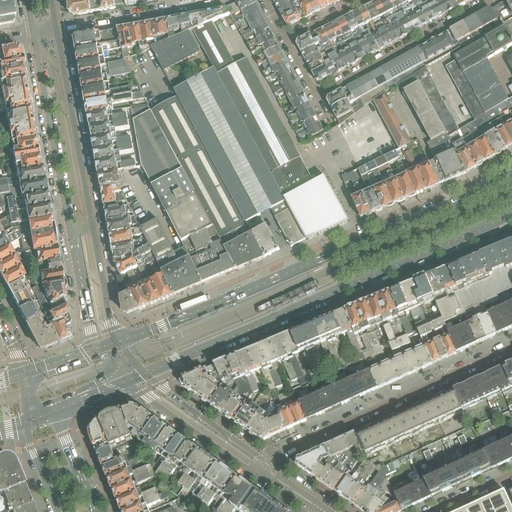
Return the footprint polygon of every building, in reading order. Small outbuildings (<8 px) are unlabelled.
[(100,12),(98,0),(91,0),(68,5),(70,14),(69,14),(74,17),(79,16),(92,14),(96,13),(100,12)] [(114,0),(98,0),(100,12),(116,9),(116,7),(114,0)] [(231,18),(235,15),(236,15),(256,4),(253,0),(242,0),(225,9),(229,16),(230,15),(231,18)] [(278,11),(299,1),(298,1),(297,0),(292,0),(291,1),(290,0),(281,0),(274,4),(278,11)] [(314,14),(306,0),(297,0),(298,1),(299,0),(302,0),(303,2),(300,4),(302,8),(307,18),(314,14)] [(322,11),(315,0),(306,0),(314,14),(322,11)] [(329,7),(325,0),(315,0),(322,11),(329,7)] [(389,19),(379,0),(373,3),(380,18),(383,16),(386,21),(389,19)] [(397,16),(388,0),(379,0),(389,19),(397,16)] [(403,13),(396,0),(388,0),(397,16),(403,13)] [(409,3),(406,0),(396,0),(403,13),(408,10),(410,16),(414,14),(417,12),(416,9),(412,11),(411,9),(410,7),(414,5),(412,1),(409,3)] [(418,5),(415,0),(406,0),(409,3),(412,1),(414,5),(410,7),(411,9),(418,5)] [(443,16),(436,2),(430,6),(427,0),(426,0),(424,0),(425,1),(436,20),(443,16)] [(451,12),(445,0),(434,0),(435,1),(438,0),(439,0),(440,0),(436,2),(443,16),(451,12)] [(459,7),(455,0),(445,0),(451,12),(459,7)] [(511,11),(511,0),(506,0),(506,1),(490,10),(496,21),(499,26),(504,23),(498,11),(509,5),(511,11)] [(282,18),(302,8),(300,4),(299,1),(278,11),(282,18)] [(425,1),(421,3),(418,5),(428,24),(436,20),(425,1)] [(15,17),(12,2),(0,4),(0,26),(12,24),(14,21),(14,17),(15,17)] [(380,18),(373,3),(365,7),(375,27),(382,23),(380,18)] [(237,19),(235,15),(231,18),(235,24),(259,11),(256,4),(236,15),(241,12),(243,16),(237,19)] [(428,24),(418,5),(411,9),(412,11),(416,9),(417,12),(414,14),(421,28),(428,24)] [(375,27),(365,7),(358,11),(366,25),(369,23),(372,29),(375,27)] [(307,18),(302,8),(282,18),(286,26),(290,27),(307,18)] [(212,23),(229,16),(225,9),(222,10),(201,14),(204,28),(212,24),(212,23)] [(496,21),(490,10),(490,9),(478,16),(487,33),(493,30),(490,24),(496,21)] [(421,28),(414,14),(410,16),(408,10),(403,13),(397,16),(400,22),(407,18),(413,32),(421,28)] [(249,26),(263,18),(259,11),(235,24),(236,26),(238,25),(239,27),(241,30),(248,26),(249,26)] [(366,25),(358,11),(351,14),(361,34),(364,32),(362,27),(366,25)] [(194,32),(204,28),(201,14),(188,17),(191,33),(194,32)] [(361,34),(351,14),(344,18),(351,32),(355,31),(357,33),(353,35),(354,38),(361,34)] [(413,32),(407,18),(400,22),(397,16),(389,19),(386,21),(382,23),(385,28),(393,43),(413,32)] [(487,33),(478,16),(464,23),(474,41),(487,33)] [(191,33),(188,17),(175,19),(177,33),(180,32),(181,31),(182,36),(191,33)] [(243,38),(267,25),(263,18),(249,26),(251,30),(241,35),(243,38)] [(351,32),(344,18),(337,22),(347,41),(354,38),(353,35),(352,34),(350,35),(351,36),(349,37),(348,34),(351,32)] [(177,33),(175,19),(165,21),(168,36),(169,41),(175,39),(174,34),(177,33)] [(168,36),(165,21),(151,23),(154,38),(168,36)] [(347,41),(337,22),(329,26),(337,40),(339,44),(337,44),(338,46),(340,45),(347,41)] [(154,38),(151,23),(140,26),(144,52),(145,53),(149,51),(148,43),(154,42),(154,38)] [(393,43),(385,28),(382,23),(375,27),(386,47),(393,43)] [(474,41),(464,23),(450,31),(460,49),(474,41)] [(269,100),(247,59),(246,60),(243,54),(232,60),(212,24),(204,28),(194,32),(202,46),(214,69),(239,116),(269,100)] [(256,40),(271,33),(267,25),(243,38),(244,38),(246,41),(255,37),(256,40)] [(144,52),(140,26),(128,28),(132,46),(139,44),(140,52),(141,54),(145,53),(144,52)] [(337,40),(329,26),(323,29),(333,48),(336,47),(333,42),(337,40)] [(386,47),(375,27),(372,29),(375,34),(371,35),(379,51),(386,47)] [(130,58),(128,49),(133,48),(132,46),(128,28),(118,30),(121,43),(122,49),(122,51),(123,54),(124,60),(125,62),(129,69),(132,75),(137,72),(130,58)] [(492,72),(492,71),(493,70),(487,60),(511,46),(511,38),(506,28),(455,58),(457,61),(456,61),(461,70),(465,78),(469,85),(474,94),(478,101),(482,108),(485,116),(495,110),(505,104),(504,103),(509,101),(493,72),(492,72)] [(333,48),(323,29),(315,33),(321,43),(323,47),(325,50),(326,52),(333,48)] [(121,43),(118,30),(78,37),(77,37),(74,41),(75,41),(76,50),(121,43)] [(379,51),(371,35),(371,36),(368,30),(364,32),(361,34),(372,55),(379,51)] [(460,49),(450,31),(437,38),(445,52),(450,50),(452,53),(460,49)] [(200,54),(197,49),(202,46),(194,32),(191,33),(182,36),(180,37),(175,39),(169,41),(154,47),(151,48),(151,49),(164,73),(180,65),(200,54)] [(250,52),(275,40),(271,33),(256,40),(247,45),(250,52)] [(321,43),(315,33),(298,42),(297,45),(301,53),(321,43)] [(372,55),(361,34),(354,38),(365,59),(372,55)] [(365,59),(354,38),(347,41),(358,63),(365,59)] [(437,38),(427,44),(435,58),(445,52),(437,38)] [(264,54),(278,47),(275,40),(250,52),(252,55),(262,50),(264,54)] [(358,63),(347,41),(340,45),(341,47),(344,45),(346,48),(343,50),(351,66),(358,63)] [(104,59),(103,53),(122,49),(121,43),(76,50),(79,64),(79,63),(104,59)] [(325,50),(323,47),(321,43),(301,53),(305,60),(325,50)] [(427,44),(418,49),(426,63),(435,58),(427,44)] [(262,65),(282,54),(278,47),(264,54),(259,57),(261,61),(257,63),(259,67),(262,65)] [(351,66),(343,50),(339,52),(336,47),(333,48),(344,70),(351,66)] [(24,66),(21,51),(17,48),(0,51),(3,69),(22,66),(22,68),(22,66),(24,66)] [(344,70),(333,48),(326,52),(328,57),(328,58),(329,58),(330,61),(332,64),(337,74),(344,70)] [(418,49),(408,54),(418,73),(425,68),(428,67),(426,63),(418,49)] [(323,59),(328,57),(326,52),(325,50),(305,60),(308,67),(323,59)] [(286,61),(282,54),(262,65),(266,72),(286,61)] [(408,54),(399,59),(409,79),(414,76),(418,73),(408,54)] [(312,75),(332,64),(330,61),(325,63),(324,61),(329,58),(328,58),(328,57),(323,59),(308,67),(312,75)] [(129,69),(125,62),(105,65),(104,59),(79,63),(81,77),(107,72),(109,72),(129,69)] [(399,59),(389,65),(397,79),(398,78),(401,84),(409,79),(399,59)] [(266,80),(290,68),(286,61),(263,74),(266,80)] [(461,70),(456,61),(445,67),(450,76),(461,70)] [(332,77),(330,71),(332,70),(335,75),(337,74),(332,64),(312,75),(316,82),(320,83),(332,77)] [(389,65),(380,70),(391,90),(400,84),(401,84),(398,78),(397,79),(389,65)] [(0,83),(26,78),(25,72),(23,71),(22,68),(22,66),(3,69),(0,70),(1,75),(0,75),(0,76),(1,82),(0,82),(0,83)] [(279,83),(294,75),(290,68),(266,80),(270,87),(274,85),(272,82),(277,79),(279,83)] [(425,68),(418,73),(414,76),(418,84),(430,77),(425,68)] [(109,85),(108,79),(110,78),(110,79),(132,75),(129,69),(109,72),(107,72),(81,77),(83,90),(109,85)] [(271,175),(239,116),(214,69),(174,91),(178,98),(265,259),(280,250),(267,227),(266,227),(263,221),(252,227),(249,221),(266,213),(271,210),(275,218),(279,225),(278,225),(291,248),(306,240),(284,199),(271,175)] [(391,90),(380,70),(370,75),(378,89),(382,96),(385,94),(391,90)] [(461,70),(450,76),(454,84),(465,78),(461,70)] [(274,95),(298,82),(294,75),(279,83),(281,86),(276,89),(274,85),(270,87),(274,95)] [(332,110),(353,98),(355,102),(367,95),(378,89),(370,75),(328,98),(327,102),(332,110)] [(422,91),(418,84),(414,76),(409,79),(401,84),(400,84),(431,142),(427,144),(435,161),(432,163),(430,164),(440,186),(442,184),(445,183),(467,173),(456,152),(455,152),(447,138),(443,130),(439,122),(435,115),(431,107),(427,99),(422,91)] [(434,85),(430,77),(418,84),(422,91),(434,85)] [(27,92),(26,86),(27,85),(26,78),(0,83),(3,101),(15,99),(14,94),(27,92)] [(469,85),(465,78),(454,84),(458,92),(469,85)] [(287,97),(301,89),(298,82),(274,95),(278,101),(281,100),(279,97),(285,93),(287,97)] [(132,95),(130,87),(112,90),(112,91),(110,91),(109,85),(83,90),(86,103),(107,99),(106,95),(110,94),(111,98),(132,95)] [(439,93),(434,85),(422,91),(427,99),(439,93)] [(474,94),(469,85),(458,92),(463,99),(474,94)] [(309,103),(303,93),(301,89),(287,97),(289,100),(294,111),(309,103)] [(353,98),(332,110),(340,125),(340,126),(355,115),(361,111),(365,108),(364,107),(373,101),(399,150),(400,150),(401,150),(402,150),(410,145),(412,144),(385,94),(382,96),(378,89),(367,95),(355,102),(353,98)] [(32,108),(31,102),(30,102),(28,101),(27,92),(14,94),(15,99),(3,101),(5,113),(32,108)] [(112,105),(145,100),(142,93),(132,95),(111,98),(111,101),(109,101),(110,103),(108,103),(107,99),(86,103),(85,103),(88,116),(112,112),(114,111),(112,105)] [(443,101),(439,93),(427,99),(431,107),(443,101)] [(474,94),(463,99),(467,107),(478,101),(474,94)] [(265,259),(178,98),(151,112),(180,164),(236,271),(265,259)] [(300,159),(269,100),(239,116),(271,175),(284,199),(314,183),(300,159)] [(447,109),(443,101),(431,107),(435,115),(447,109)] [(478,101),(467,107),(471,115),(482,108),(478,101)] [(290,122),(312,110),(309,103),(294,111),(296,115),(294,116),(293,115),(288,118),(290,122)] [(511,116),(509,111),(505,104),(495,110),(511,141),(511,116)] [(236,271),(180,164),(151,112),(148,106),(131,108),(133,120),(142,167),(167,215),(185,248),(189,257),(203,284),(236,271)] [(19,124),(32,122),(31,116),(33,115),(32,108),(5,113),(8,125),(6,125),(6,124),(0,125),(0,132),(2,132),(7,131),(9,130),(9,129),(20,127),(19,124)] [(109,124),(109,118),(112,118),(113,123),(133,120),(131,108),(114,111),(112,112),(88,116),(90,128),(109,124)] [(482,108),(471,115),(475,122),(477,121),(479,120),(481,123),(487,119),(485,116),(482,108)] [(447,109),(435,115),(439,122),(451,116),(447,109)] [(302,125),(316,117),(312,110),(290,122),(292,126),(300,121),(302,125)] [(511,146),(511,141),(495,110),(485,116),(487,119),(481,123),(479,120),(477,121),(482,130),(496,156),(511,146)] [(451,116),(439,122),(443,130),(455,123),(451,116)] [(298,136),(320,124),(316,117),(302,125),(304,129),(299,132),(298,131),(296,133),(298,136)] [(142,167),(133,120),(113,123),(113,127),(111,127),(112,130),(110,130),(109,124),(90,128),(92,140),(93,140),(95,151),(95,152),(97,162),(97,163),(99,175),(124,171),(142,167)] [(496,156),(482,130),(477,121),(475,122),(467,127),(486,162),(496,156)] [(37,138),(36,131),(33,131),(32,122),(19,124),(20,127),(9,129),(9,130),(10,135),(11,142),(12,142),(37,138)] [(459,131),(455,123),(443,130),(447,138),(457,133),(459,131)] [(325,135),(325,134),(324,132),(323,130),(320,124),(298,136),(303,146),(307,144),(303,138),(307,136),(310,140),(311,139),(312,141),(321,137),(325,135)] [(486,162),(467,127),(459,131),(457,133),(476,168),(486,162)] [(476,168),(457,133),(447,138),(455,152),(456,152),(467,173),(476,168)] [(37,151),(36,146),(38,144),(37,138),(12,142),(13,150),(12,150),(14,161),(25,159),(24,153),(37,151)] [(428,191),(416,164),(416,163),(418,162),(414,154),(412,155),(410,151),(412,150),(410,145),(402,150),(410,168),(405,170),(417,195),(428,191)] [(41,162),(39,161),(37,151),(24,153),(25,159),(14,161),(16,173),(42,168),(43,168),(41,162)] [(417,195),(405,170),(396,152),(385,157),(388,164),(397,160),(401,168),(399,169),(402,175),(395,178),(405,200),(417,195)] [(395,178),(388,164),(385,157),(374,162),(378,170),(386,166),(390,173),(387,174),(390,180),(384,182),(394,205),(405,200),(395,178)] [(440,186),(430,164),(427,159),(416,164),(428,191),(440,186)] [(394,205),(384,182),(378,170),(374,162),(364,168),(368,176),(372,174),(375,179),(376,181),(380,179),(382,183),(373,187),(383,210),(394,205)] [(0,188),(45,180),(42,168),(16,173),(17,178),(0,181),(0,188)] [(383,210),(373,187),(368,176),(364,168),(358,170),(367,190),(362,192),(372,214),(383,210)] [(121,185),(119,176),(125,175),(124,171),(99,175),(101,188),(121,185)] [(372,214),(362,192),(353,173),(342,178),(345,184),(352,180),(358,194),(353,196),(352,194),(349,195),(361,219),(372,214)] [(350,223),(325,177),(314,183),(284,199),(306,240),(307,241),(350,223)] [(47,193),(45,180),(0,188),(0,198),(2,201),(6,201),(14,199),(23,198),(47,193)] [(126,202),(118,186),(121,185),(101,188),(104,205),(126,202)] [(49,205),(47,193),(23,198),(24,207),(16,208),(14,199),(6,201),(7,206),(8,211),(8,212),(16,211),(25,210),(49,205)] [(139,228),(126,202),(104,205),(109,233),(139,228)] [(51,217),(49,205),(25,210),(27,219),(18,221),(16,211),(8,212),(9,217),(10,225),(18,224),(24,223),(51,217)] [(0,236),(11,230),(19,229),(18,224),(10,225),(9,217),(0,222),(0,236)] [(54,233),(51,217),(24,223),(26,235),(41,232),(41,236),(54,233)] [(179,262),(157,220),(140,229),(143,236),(145,239),(152,253),(156,260),(174,296),(197,287),(203,284),(189,257),(183,260),(179,262)] [(133,238),(143,236),(140,229),(139,228),(109,233),(112,245),(133,241),(133,238)] [(16,241),(20,239),(20,236),(19,229),(11,230),(0,236),(0,249),(9,245),(16,241)] [(57,247),(54,233),(41,236),(41,232),(26,235),(20,236),(20,239),(22,247),(23,253),(30,252),(35,251),(57,247)] [(0,263),(14,255),(11,249),(18,245),(16,241),(20,239),(16,241),(9,245),(0,249),(0,263)] [(154,261),(150,254),(152,253),(145,239),(141,241),(144,248),(115,263),(115,264),(121,276),(126,274),(133,271),(138,268),(138,269),(145,266),(150,264),(154,261)] [(115,263),(144,248),(141,241),(139,241),(134,242),(133,241),(112,245),(114,257),(115,263)] [(482,302),(484,306),(499,300),(497,296),(511,289),(511,241),(511,242),(425,278),(435,301),(440,315),(445,324),(464,316),(462,311),(476,304),(482,302)] [(20,266),(16,260),(24,256),(23,253),(22,247),(17,250),(18,253),(14,255),(0,263),(0,275),(1,277),(20,266)] [(60,265),(57,247),(35,251),(37,264),(43,263),(44,268),(60,265)] [(22,270),(31,265),(31,260),(20,266),(1,277),(6,288),(26,277),(22,270)] [(174,296),(156,260),(154,261),(150,264),(156,276),(151,278),(162,301),(174,296)] [(63,282),(60,265),(44,268),(32,270),(33,272),(35,287),(39,286),(63,282)] [(162,301),(151,278),(145,266),(138,269),(144,281),(139,284),(140,286),(150,306),(162,301)] [(150,306),(140,286),(137,287),(135,284),(139,282),(133,271),(126,274),(134,288),(128,291),(137,311),(150,306)] [(30,289),(27,284),(29,283),(26,277),(6,288),(12,298),(27,290),(30,289)] [(435,301),(425,278),(415,282),(419,294),(415,296),(420,307),(428,304),(430,308),(435,306),(434,302),(435,301)] [(66,297),(63,292),(65,290),(63,282),(39,286),(39,287),(41,293),(43,293),(52,310),(54,312),(66,306),(67,305),(66,297)] [(420,307),(415,296),(419,294),(415,282),(400,289),(410,311),(412,315),(414,320),(419,318),(421,323),(426,321),(422,311),(421,311),(420,307)] [(137,311),(128,291),(127,289),(120,293),(121,299),(124,312),(128,315),(137,311)] [(405,313),(410,311),(400,289),(388,293),(400,318),(406,334),(408,337),(413,335),(414,337),(419,335),(417,331),(413,332),(405,313)] [(34,304),(30,295),(27,290),(12,298),(19,312),(34,304)] [(401,336),(395,320),(400,318),(388,293),(378,297),(390,325),(397,341),(401,350),(406,347),(411,345),(411,344),(408,337),(406,334),(401,336)] [(397,341),(390,325),(378,297),(367,302),(378,326),(382,325),(383,328),(390,344),(397,341)] [(386,346),(378,326),(367,302),(356,307),(366,331),(367,335),(374,350),(381,348),(386,346)] [(498,336),(488,315),(484,306),(482,302),(476,304),(462,311),(464,316),(468,325),(477,345),(498,336)] [(511,329),(511,303),(488,315),(498,336),(511,329)] [(41,316),(34,304),(19,312),(25,324),(41,316)] [(64,328),(69,325),(70,322),(67,316),(68,315),(69,313),(66,306),(54,312),(52,310),(43,315),(58,344),(70,339),(64,328)] [(366,331),(356,307),(345,311),(355,336),(360,334),(367,350),(368,353),(374,350),(367,335),(364,336),(362,333),(366,331)] [(362,352),(355,336),(345,311),(334,316),(342,336),(347,334),(356,356),(351,358),(354,364),(365,360),(363,355),(362,352)] [(58,344),(43,315),(41,316),(25,324),(26,324),(27,325),(26,325),(38,347),(39,349),(42,350),(44,349),(58,344)] [(445,324),(440,315),(428,320),(433,331),(436,332),(441,330),(446,328),(445,324)] [(347,360),(338,338),(342,336),(334,316),(323,320),(343,369),(354,364),(351,358),(347,360)] [(343,369),(323,320),(312,325),(321,344),(324,353),(329,351),(338,371),(343,369)] [(426,321),(421,323),(415,325),(417,331),(419,335),(421,339),(427,336),(432,334),(433,331),(428,320),(426,321)] [(326,369),(316,346),(321,344),(312,325),(302,329),(319,371),(326,369)] [(477,345),(468,325),(449,334),(457,354),(477,345)] [(457,354),(449,334),(446,328),(441,330),(445,338),(441,339),(449,357),(457,354)] [(319,371),(302,329),(291,334),(299,354),(304,352),(316,381),(322,378),(319,371)] [(304,378),(295,356),(299,354),(291,334),(280,338),(290,361),(293,359),(294,360),(290,362),(291,364),(298,380),(301,387),(307,384),(304,378)] [(443,360),(435,342),(430,344),(427,336),(421,339),(424,346),(433,365),(443,360)] [(286,362),(290,361),(280,338),(269,343),(278,363),(282,361),(292,383),(298,380),(291,364),(287,365),(286,362)] [(449,357),(441,339),(435,342),(443,360),(449,357)] [(411,374),(401,350),(397,341),(390,344),(389,345),(392,352),(385,356),(381,348),(374,350),(368,353),(363,355),(365,360),(370,372),(378,389),(411,374)] [(433,365),(424,346),(419,349),(416,342),(411,344),(411,345),(414,351),(422,370),(433,365)] [(276,370),(281,368),(278,363),(269,343),(259,347),(276,389),(279,396),(277,396),(278,397),(283,395),(288,393),(286,389),(284,390),(276,370)] [(276,389),(259,347),(248,352),(256,372),(261,370),(270,392),(276,389)] [(422,370),(414,351),(409,353),(406,347),(401,350),(411,374),(422,370)] [(252,374),(256,372),(248,352),(238,356),(247,378),(250,377),(251,380),(248,381),(253,394),(259,391),(252,374)] [(247,378),(238,356),(226,361),(233,378),(239,392),(253,394),(248,381),(247,378)] [(233,378),(226,361),(214,366),(217,373),(219,377),(222,383),(233,378)] [(511,364),(493,373),(498,382),(503,393),(504,395),(511,391),(511,364)] [(210,380),(208,377),(217,373),(214,366),(183,379),(180,382),(182,385),(186,386),(187,389),(188,389),(195,394),(202,384),(210,380)] [(378,389),(370,372),(366,373),(363,366),(358,368),(369,393),(378,389)] [(369,393),(358,368),(353,371),(356,378),(352,380),(360,398),(369,393)] [(503,393),(498,382),(493,373),(484,377),(493,398),(503,393)] [(360,398),(352,380),(348,382),(346,376),(345,374),(340,376),(339,374),(333,376),(333,375),(326,378),(328,381),(334,379),(337,386),(331,389),(330,387),(325,389),(334,409),(360,398)] [(493,398),(484,377),(467,385),(471,393),(477,390),(483,402),(493,398)] [(209,404),(222,386),(212,379),(210,380),(202,384),(195,394),(200,397),(209,404)] [(483,402),(477,390),(471,393),(467,385),(456,390),(456,391),(454,392),(463,411),(483,402)] [(230,405),(236,396),(222,386),(209,404),(219,411),(225,402),(230,405)] [(334,409),(325,389),(320,391),(321,393),(313,397),(309,388),(308,387),(303,389),(305,392),(300,395),(303,402),(299,403),(307,422),(334,409)] [(234,422),(246,403),(253,394),(239,392),(236,396),(230,405),(225,402),(219,411),(234,422)] [(463,411),(454,392),(445,396),(444,395),(438,397),(439,399),(430,403),(439,422),(455,415),(463,411)] [(307,422),(299,403),(294,405),(288,393),(283,395),(297,426),(307,422)] [(261,412),(261,411),(254,406),(259,399),(253,394),(246,403),(234,422),(243,428),(250,418),(255,421),(261,412)] [(297,426),(283,395),(278,397),(277,396),(274,395),(272,395),(274,401),(279,399),(284,410),(279,412),(281,417),(287,430),(297,426)] [(257,438),(271,418),(278,407),(268,401),(261,411),(261,412),(255,421),(250,418),(243,428),(257,438)] [(439,422),(430,403),(421,407),(420,405),(414,408),(415,410),(406,414),(415,433),(439,422)] [(126,424),(136,408),(135,407),(132,407),(125,409),(116,412),(120,421),(116,423),(120,432),(124,441),(132,438),(129,430),(126,424)] [(138,439),(152,418),(141,410),(136,408),(126,424),(129,430),(131,429),(134,431),(132,435),(138,439)] [(124,441),(120,432),(116,423),(120,421),(116,412),(113,413),(99,420),(116,460),(137,452),(132,438),(124,441)] [(415,433),(406,414),(397,418),(396,416),(390,419),(391,421),(381,425),(391,444),(415,433)] [(287,430),(281,417),(274,420),(271,418),(257,438),(261,441),(264,441),(270,438),(287,430)] [(161,457),(176,435),(152,418),(138,439),(137,440),(161,457)] [(116,460),(99,420),(94,422),(90,428),(89,432),(90,439),(102,466),(116,460)] [(391,444),(381,425),(373,429),(372,427),(366,430),(366,432),(357,436),(356,437),(363,454),(365,453),(366,455),(391,444)] [(171,465),(180,452),(187,443),(176,435),(161,457),(152,470),(154,472),(157,476),(162,479),(170,467),(166,465),(168,462),(171,465)] [(363,454),(356,437),(355,435),(339,442),(344,454),(356,449),(359,456),(363,454)] [(511,461),(511,438),(506,442),(503,435),(499,437),(502,444),(499,445),(495,438),(484,443),(487,451),(483,452),(492,471),(511,461)] [(492,471),(483,452),(483,451),(479,453),(475,447),(470,449),(464,437),(458,440),(467,459),(459,463),(456,456),(450,459),(462,484),(492,471)] [(344,454),(339,442),(326,448),(332,459),(343,454),(344,454)] [(181,471),(196,449),(187,443),(180,452),(171,465),(174,467),(173,469),(170,467),(162,479),(167,483),(177,468),(180,470),(181,471)] [(332,459),(326,448),(318,451),(324,463),(332,459)] [(183,489),(206,456),(196,449),(181,471),(185,474),(180,483),(178,485),(180,486),(183,489)] [(313,477),(322,463),(324,463),(318,451),(298,460),(297,466),(313,477)] [(462,484),(450,459),(445,461),(449,468),(439,472),(429,451),(424,454),(430,468),(425,470),(428,477),(424,479),(433,498),(462,484)] [(107,479),(138,465),(146,462),(142,458),(138,452),(137,452),(116,460),(102,466),(107,479)] [(336,494),(350,473),(359,460),(350,453),(347,457),(343,454),(332,459),(324,463),(322,463),(313,477),(336,494)] [(196,483),(201,486),(216,463),(206,456),(183,489),(189,493),(196,483)] [(13,511),(31,504),(14,464),(13,461),(10,459),(8,458),(7,458),(4,458),(1,459),(0,459),(0,511),(13,511)] [(346,500),(371,464),(366,460),(354,476),(350,473),(336,494),(346,500)] [(203,502),(225,469),(216,463),(201,486),(205,489),(198,499),(203,502)] [(355,507),(371,483),(368,481),(375,470),(379,473),(382,467),(380,466),(376,467),(371,464),(346,500),(355,507)] [(371,483),(355,507),(362,511),(363,509),(367,511),(388,481),(389,480),(385,477),(397,472),(396,471),(393,467),(391,464),(383,468),(382,467),(379,473),(371,483)] [(131,478),(134,476),(135,480),(154,472),(152,470),(151,466),(149,467),(140,470),(138,465),(107,479),(112,490),(132,481),(131,478)] [(220,499),(236,477),(225,469),(203,502),(202,503),(203,503),(197,511),(211,511),(214,509),(209,506),(216,496),(220,499)] [(141,491),(139,485),(152,480),(152,479),(157,476),(154,472),(135,480),(137,483),(134,485),(132,481),(112,490),(117,501),(141,491)] [(433,498),(424,479),(423,479),(422,475),(417,477),(418,479),(413,481),(423,503),(433,498)] [(226,511),(246,484),(236,477),(220,499),(221,500),(214,509),(211,511),(226,511)] [(380,511),(389,501),(384,498),(387,494),(391,497),(394,494),(394,493),(392,490),(388,481),(367,511),(366,511),(380,511)] [(423,503),(413,481),(407,484),(408,486),(404,488),(403,488),(413,507),(423,503)] [(240,511),(256,491),(246,484),(226,511),(234,511),(236,509),(239,511),(240,511)] [(402,511),(413,507),(403,488),(404,488),(403,486),(398,489),(398,491),(394,493),(394,494),(402,511)] [(121,511),(159,496),(156,490),(142,495),(141,491),(117,501),(121,511)] [(271,511),(276,505),(272,502),(256,491),(240,511),(271,511)] [(511,511),(511,507),(505,491),(483,501),(488,511),(511,511)] [(149,511),(148,508),(170,498),(167,492),(159,496),(121,511),(149,511)] [(402,511),(394,494),(391,497),(389,501),(380,511),(402,511)] [(191,507),(187,505),(180,500),(177,501),(181,511),(191,507)] [(488,511),(483,501),(462,511),(488,511)] [(175,511),(175,509),(172,503),(169,504),(171,509),(164,511),(175,511)]
